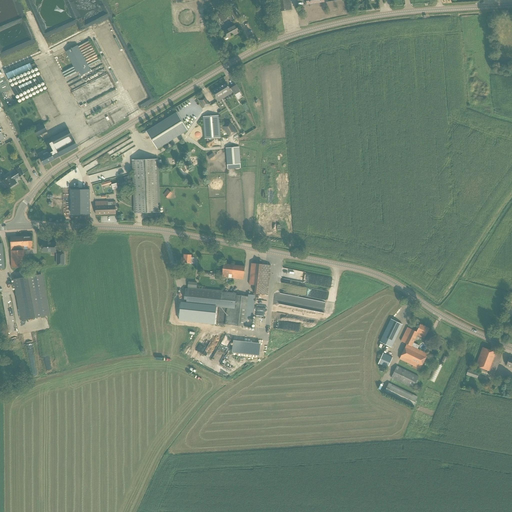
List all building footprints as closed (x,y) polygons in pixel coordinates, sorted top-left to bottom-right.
[(290,0),(275,0),(277,12),(292,10),(290,0)] [(238,18),(232,7),(225,10),(232,22),(238,18)] [(225,34),(222,35),(225,41),(228,39),(228,38),(232,35),(233,36),(239,32),(237,28),(235,26),(224,32),(225,34)] [(81,76),(90,71),(77,46),(66,52),(77,73),(79,72),(81,76)] [(19,67),(5,72),(10,85),(18,82),(36,75),(34,71),(37,69),(34,61),(19,67)] [(233,91),(231,89),(230,90),(226,83),(218,88),(211,92),(217,102),(232,92),(233,91)] [(235,85),(231,88),(231,89),(233,91),(235,95),(240,92),(235,85)] [(198,101),(203,108),(209,104),(204,97),(198,101)] [(157,149),(188,130),(177,113),(147,132),(157,149)] [(218,116),(203,117),(205,139),(220,138),(218,116)] [(33,129),(37,137),(47,132),(43,124),(33,129)] [(236,133),(232,126),(228,129),(226,125),(224,127),(230,137),(236,133)] [(44,156),(40,158),(44,165),(54,159),(60,156),(78,147),(74,139),(74,140),(72,137),(73,137),(69,129),(51,139),(45,142),(50,153),(48,154),(47,152),(43,154),(44,156)] [(241,164),(239,147),(226,148),(227,165),(241,164)] [(158,159),(132,160),(134,213),(160,212),(158,159)] [(3,180),(4,181),(8,188),(9,188),(15,184),(13,180),(19,176),(23,174),(19,168),(15,170),(16,172),(10,176),(3,180)] [(71,190),(71,214),(71,212),(79,212),(82,212),(82,214),(90,214),(90,201),(88,201),(88,199),(90,199),(90,189),(89,189),(89,190),(82,190),(82,191),(78,191),(78,190),(71,190)] [(167,190),(163,195),(168,198),(172,193),(167,190)] [(115,214),(115,202),(108,202),(108,201),(95,202),(96,215),(115,214)] [(10,237),(11,242),(12,268),(25,267),(24,251),(18,251),(18,246),(28,246),(28,250),(33,249),(32,236),(10,237)] [(56,243),(42,242),(42,246),(41,246),(40,247),(40,249),(41,250),(42,251),(42,252),(51,252),(51,251),(56,251),(56,243)] [(181,258),(181,262),(184,262),(184,263),(192,263),(193,258),(191,258),(191,255),(184,255),(184,258),(181,258)] [(251,263),(251,268),(249,284),(255,285),(254,294),(264,295),(264,294),(268,294),(271,265),(251,263)] [(224,264),(223,264),(222,277),(243,280),(244,266),(224,264)] [(284,269),(283,279),(308,283),(309,273),(284,269)] [(49,315),(41,274),(14,279),(22,320),(49,315)] [(277,291),(325,299),(326,291),(278,283),(277,291)] [(185,288),(184,298),(186,298),(186,303),(227,307),(225,324),(245,326),(250,327),(254,297),(247,296),(236,295),(236,293),(222,291),(185,288)] [(380,342),(391,347),(402,325),(391,319),(380,342)] [(407,327),(405,332),(401,341),(406,343),(399,358),(419,368),(427,353),(411,346),(416,336),(424,339),(426,334),(429,335),(431,332),(428,330),(429,328),(420,324),(416,332),(407,327)] [(219,363),(233,336),(226,332),(212,360),(219,363)] [(232,340),(231,353),(259,355),(260,342),(232,340)] [(483,347),(481,352),(476,366),(495,373),(502,354),(483,347)] [(383,353),(381,358),(378,364),(388,368),(392,357),(383,353)] [(430,380),(435,383),(442,366),(437,364),(430,380)] [(391,378),(413,388),(418,377),(397,366),(391,378)] [(468,370),(466,375),(477,379),(478,373),(468,370)] [(413,407),(417,397),(388,383),(384,393),(413,407)]
